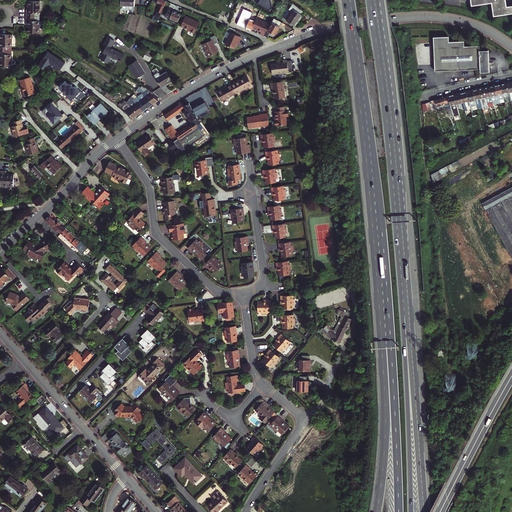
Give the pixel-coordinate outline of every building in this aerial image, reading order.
[(128,9),(127,0),(117,0),(117,6),(118,8),(119,10),(121,10),(121,11),(122,11),(123,8),(126,8),(125,11),(128,11),(128,9)] [(155,15),(159,17),(161,12),(167,0),(165,0),(157,0),(157,2),(160,4),(155,15)] [(252,0),(269,10),(272,6),(270,0),(252,0)] [(504,0),(470,0),(471,5),(491,2),(493,15),(511,12),(511,5),(506,6),(504,0)] [(27,8),(27,16),(39,17),(39,13),(40,1),(28,1),(28,8),(27,8)] [(293,4),(289,10),(292,12),(286,20),(295,26),(305,12),(293,4)] [(177,24),(181,13),(169,8),(165,16),(170,18),(169,20),(177,24)] [(236,25),(240,14),(234,11),(230,22),(236,25)] [(251,30),(252,27),(255,20),(251,18),(251,17),(244,14),(241,20),(245,21),(242,26),(251,30)] [(194,32),(199,21),(186,15),(181,25),(187,27),(190,29),(189,30),(194,32)] [(38,21),(39,17),(27,16),(26,25),(28,25),(28,32),(39,33),(39,21),(38,21)] [(259,34),(264,36),(270,24),(257,18),(255,20),(252,27),(261,31),(259,34)] [(274,18),(270,24),(264,36),(268,38),(271,32),(275,35),(282,22),(280,21),(274,18)] [(226,43),(235,47),(237,43),(238,40),(240,40),(242,36),(231,31),(226,43)] [(0,49),(11,50),(12,34),(0,34),(0,42),(0,41),(0,49)] [(218,41),(218,40),(215,35),(210,37),(211,39),(202,44),(205,50),(204,50),(207,57),(218,51),(214,43),(218,41)] [(449,36),(433,37),(435,71),(471,69),(471,64),(489,64),(488,50),(480,51),(479,46),(464,47),(464,41),(449,42),(449,36)] [(108,63),(111,56),(121,61),(124,54),(111,48),(114,40),(108,37),(104,45),(106,46),(103,52),(104,53),(101,60),(104,61),(104,62),(105,62),(108,63)] [(11,54),(11,50),(0,49),(0,65),(11,66),(11,54)] [(49,51),(39,65),(45,70),(50,63),(58,68),(61,65),(62,66),(65,62),(49,51)] [(153,54),(147,52),(143,59),(150,61),(153,54)] [(137,60),(129,65),(137,78),(145,72),(137,60)] [(283,60),(283,63),(271,64),(272,74),(289,72),(287,60),(283,60)] [(159,72),(154,75),(162,86),(172,79),(167,71),(161,75),(159,72)] [(248,76),(232,85),(237,93),(253,84),(248,76)] [(20,80),(25,97),(35,94),(31,77),(20,80)] [(81,91),(80,91),(76,87),(72,86),(72,84),(68,84),(65,81),(58,87),(71,100),(75,96),(79,100),(84,95),(81,91)] [(274,86),(274,93),(275,99),(285,97),(284,85),(286,84),(285,81),(271,83),(272,86),(274,86)] [(502,92),(504,98),(509,96),(506,83),(500,84),(502,92)] [(222,101),(237,93),(232,85),(231,84),(227,86),(228,87),(218,92),(222,101)] [(497,95),(499,102),(499,103),(505,101),(504,98),(502,92),(500,84),(495,85),(497,95)] [(489,87),(491,96),(493,102),(493,103),(499,102),(497,95),(495,85),(489,87)] [(153,104),(158,100),(157,99),(153,95),(151,93),(152,92),(148,89),(145,92),(140,88),(138,90),(139,91),(143,94),(153,104)] [(478,108),(476,100),(473,90),(467,92),(469,101),(472,112),(473,112),(474,111),(473,110),(478,108)] [(467,92),(460,93),(463,103),(469,101),(467,92)] [(454,95),(457,104),(463,103),(460,93),(454,95)] [(138,97),(149,107),(153,104),(143,94),(138,97)] [(448,96),(452,109),(458,107),(457,104),(454,95),(448,96)] [(115,104),(117,106),(119,104),(126,111),(131,107),(128,103),(125,101),(120,97),(119,99),(115,96),(111,101),(115,104)] [(445,104),(446,106),(446,107),(448,109),(449,115),(453,114),(452,109),(448,96),(431,101),(434,109),(437,108),(437,106),(445,104)] [(131,98),(133,100),(144,111),(149,107),(138,97),(134,99),(132,97),(131,98)] [(131,107),(139,114),(144,111),(133,100),(128,103),(131,107)] [(54,101),(42,112),(47,117),(48,116),(55,123),(54,123),(55,124),(60,119),(63,122),(69,117),(65,112),(62,115),(57,109),(59,107),(54,101)] [(190,102),(185,105),(185,106),(186,108),(184,110),(189,120),(190,119),(192,123),(176,133),(171,125),(166,128),(173,139),(168,142),(170,144),(169,144),(174,151),(179,148),(181,152),(204,136),(197,125),(200,123),(197,118),(198,117),(196,114),(209,107),(206,101),(193,108),(190,102)] [(185,106),(185,105),(183,102),(165,115),(168,119),(181,110),(180,109),(185,106)] [(88,115),(95,123),(101,117),(101,118),(102,117),(108,111),(101,104),(96,108),(93,104),(90,107),(93,111),(88,115)] [(276,120),(275,120),(276,126),(287,124),(286,116),(289,116),(288,110),(286,110),(285,106),(276,107),(277,111),(275,112),(276,116),(276,120)] [(133,118),(139,114),(131,107),(126,111),(133,118)] [(270,125),(268,113),(259,114),(260,115),(247,117),(248,128),(270,125)] [(13,122),(14,126),(12,126),(15,136),(21,135),(29,132),(27,127),(23,128),(21,120),(13,122)] [(58,143),(62,148),(82,130),(84,128),(78,121),(75,124),(77,126),(58,143)] [(141,140),(141,139),(136,143),(144,155),(150,151),(148,148),(153,144),(156,142),(149,133),(143,137),(143,138),(144,138),(141,140)] [(261,135),(261,139),(263,138),(263,142),(264,148),(274,147),(274,143),(276,142),(275,136),(274,137),(273,137),(272,133),(271,133),(261,135)] [(35,137),(27,140),(28,144),(26,144),(28,154),(39,151),(35,137)] [(248,144),(248,145),(247,145),(246,141),(246,137),(234,138),(235,145),(236,145),(238,154),(251,152),(250,144),(248,144)] [(268,155),(268,159),(269,165),(279,164),(279,160),(281,160),(280,153),(279,153),(278,153),(277,150),(265,152),(266,156),(268,155)] [(47,166),(54,173),(62,166),(51,156),(46,161),(45,160),(41,164),(45,168),(47,166)] [(214,162),(213,157),(206,158),(206,160),(195,161),(196,168),(198,168),(199,176),(210,174),(209,170),(208,170),(207,166),(209,166),(214,165),(214,162)] [(22,168),(25,172),(27,170),(25,168),(28,166),(39,178),(43,175),(29,160),(22,166),(23,167),(22,168)] [(118,181),(127,185),(129,179),(128,179),(126,178),(128,175),(129,172),(115,166),(116,164),(108,161),(103,170),(111,174),(110,175),(118,179),(118,181)] [(239,164),(228,166),(228,168),(227,168),(229,185),(236,184),(236,180),(240,180),(240,175),(239,171),(240,171),(239,164)] [(430,174),(433,182),(450,175),(447,167),(430,174)] [(265,174),(265,178),(266,183),(276,182),(276,178),(278,178),(277,172),(276,172),(275,172),(274,169),(263,170),(263,174),(265,174)] [(0,171),(0,185),(13,186),(14,175),(6,174),(7,171),(0,171)] [(163,184),(164,188),(164,193),(174,192),(174,191),(176,191),(175,184),(174,184),(173,176),(161,178),(161,184),(163,184)] [(91,199),(97,205),(100,207),(104,202),(101,200),(104,197),(105,197),(109,192),(100,184),(96,189),(96,190),(95,191),(94,191),(87,184),(82,190),(85,193),(83,194),(89,200),(91,199)] [(283,186),(271,188),(272,191),(274,191),(274,195),(275,201),(285,200),(285,196),(287,196),(286,189),(285,189),(284,189),(283,186)] [(511,186),(508,189),(482,202),(511,257),(511,186)] [(205,216),(216,214),(215,204),(216,204),(215,198),(212,198),(211,192),(202,193),(202,197),(203,200),(204,200),(205,207),(204,207),(205,216)] [(177,214),(175,207),(175,204),(176,204),(175,200),(164,202),(164,206),(165,205),(166,209),(165,209),(163,209),(164,215),(166,215),(167,219),(173,219),(173,215),(177,214)] [(267,207),(268,211),(270,211),(270,215),(271,221),(281,219),(280,216),(283,215),(282,209),(280,209),(279,209),(279,207),(279,205),(267,207)] [(146,223),(142,219),(141,220),(139,218),(140,217),(144,212),(139,207),(134,213),(132,215),(127,220),(129,223),(128,224),(134,229),(135,227),(138,231),(146,223)] [(233,220),(234,223),(244,222),(243,216),(243,212),(244,212),(244,208),(232,209),(233,213),(232,213),(231,213),(232,220),(233,220)] [(61,233),(65,228),(59,225),(56,222),(54,220),(50,215),(46,220),(55,229),(61,233)] [(169,225),(170,233),(173,232),(173,236),(172,236),(172,241),(184,239),(184,232),(186,232),(185,223),(169,225)] [(272,225),(272,229),(274,229),(275,233),(276,239),(286,237),(285,234),(287,233),(286,227),(285,227),(284,227),(284,224),(272,225)] [(69,240),(74,236),(66,228),(65,228),(61,233),(63,235),(68,239),(69,240)] [(151,247),(148,244),(145,242),(146,241),(146,240),(141,235),(133,244),(134,246),(134,247),(139,251),(140,250),(144,254),(151,247)] [(74,236),(69,240),(82,253),(84,251),(79,246),(81,243),(74,236)] [(248,241),(249,241),(249,236),(237,238),(237,242),(236,242),(235,242),(236,249),(238,249),(239,253),(249,251),(248,245),(248,241)] [(192,251),(193,250),(200,256),(199,257),(203,260),(208,255),(205,251),(207,248),(204,246),(206,244),(201,240),(200,241),(198,238),(189,248),(192,251)] [(33,244),(34,243),(29,240),(24,248),(28,251),(28,253),(28,254),(32,257),(33,256),(36,259),(37,258),(38,256),(42,259),(47,252),(46,251),(49,249),(50,251),(53,250),(48,239),(40,243),(36,246),(33,244)] [(281,247),(281,251),(282,256),(292,255),(292,251),(293,251),(293,245),(292,245),(291,245),(290,241),(278,243),(279,247),(281,247)] [(88,247),(82,242),(81,243),(79,246),(84,251),(88,247)] [(156,272),(160,276),(166,268),(164,266),(168,262),(161,256),(162,255),(157,250),(148,260),(149,261),(155,267),(156,266),(159,269),(156,272)] [(214,255),(206,264),(209,266),(210,265),(212,267),(219,259),(216,255),(215,256),(214,255)] [(220,259),(219,259),(212,267),(213,268),(216,271),(223,264),(219,260),(220,259)] [(254,268),(255,268),(254,261),(242,263),(243,266),(242,266),(243,273),(244,273),(245,278),(255,277),(254,272),(254,268)] [(275,263),(276,267),(278,267),(278,271),(279,276),(289,275),(289,271),(291,271),(290,265),(289,265),(288,265),(287,261),(275,263)] [(73,269),(72,269),(71,270),(70,268),(71,267),(66,262),(57,271),(62,276),(64,274),(67,277),(67,280),(68,281),(70,281),(77,274),(79,275),(85,269),(79,263),(73,269)] [(106,268),(113,274),(111,276),(107,273),(101,279),(114,291),(118,287),(120,289),(128,280),(110,264),(106,268)] [(0,285),(9,277),(12,280),(16,276),(8,268),(4,271),(2,268),(0,269),(0,285)] [(178,269),(168,279),(174,285),(175,284),(180,289),(188,281),(184,277),(181,275),(182,274),(183,273),(178,269)] [(14,306),(14,307),(15,308),(17,309),(28,299),(24,294),(21,296),(20,297),(18,297),(18,296),(17,295),(10,292),(8,297),(7,296),(5,301),(12,303),(14,306)] [(283,304),(283,310),(293,310),(293,306),(295,306),(295,300),(294,300),(293,300),(293,296),(281,296),(281,300),(283,300),(283,304)] [(30,310),(25,315),(30,321),(34,317),(36,320),(40,316),(42,314),(43,315),(46,312),(45,311),(53,305),(52,304),(51,303),(53,301),(50,297),(48,298),(40,305),(38,307),(38,306),(35,303),(29,309),(30,310)] [(66,310),(70,314),(76,308),(88,309),(88,307),(89,307),(90,299),(74,297),(74,302),(66,310)] [(272,312),(272,300),(268,300),(268,302),(264,302),(258,302),(258,312),(262,312),(262,314),(268,314),(268,313),(268,312),(272,312)] [(233,301),(219,303),(220,313),(225,312),(225,318),(227,317),(228,320),(233,320),(232,317),(236,316),(233,301)] [(151,315),(147,319),(153,325),(164,313),(154,303),(150,306),(147,310),(146,311),(151,315)] [(323,327),(322,328),(325,331),(331,337),(332,337),(335,338),(334,340),(340,342),(351,319),(348,317),(343,316),(344,311),(348,312),(348,311),(340,307),(339,309),(337,314),(341,316),(334,331),(327,325),(324,328),(323,327)] [(195,320),(195,321),(196,322),(206,321),(204,308),(197,309),(197,310),(194,311),(194,310),(193,308),(188,309),(190,321),(195,320)] [(105,319),(98,326),(104,332),(111,324),(113,327),(119,321),(116,319),(122,313),(117,309),(111,315),(109,312),(104,318),(105,319)] [(296,318),(294,318),(293,318),(293,315),(281,315),(281,319),(283,319),(283,323),(283,329),(293,328),(294,325),(296,325),(296,318)] [(49,336),(51,335),(52,336),(52,337),(56,341),(59,338),(60,339),(61,338),(60,337),(64,334),(59,328),(60,327),(55,322),(45,331),(49,336)] [(229,345),(238,344),(238,340),(237,336),(238,336),(237,328),(226,330),(226,333),(225,333),(226,340),(228,340),(229,345)] [(325,331),(322,328),(320,330),(330,339),(331,337),(325,331)] [(156,337),(148,329),(142,335),(144,337),(139,341),(148,350),(155,343),(152,341),(156,337)] [(289,345),(291,342),(282,334),(279,337),(280,338),(278,341),(274,345),(282,352),(284,349),(286,351),(290,346),(289,345)] [(127,356),(132,351),(128,347),(130,345),(123,338),(115,346),(119,350),(116,353),(123,360),(127,356)] [(197,348),(192,353),(193,354),(191,356),(183,364),(188,369),(189,368),(195,374),(204,366),(200,362),(199,363),(196,361),(203,354),(197,348)] [(65,362),(71,367),(74,363),(80,369),(93,354),(88,349),(83,355),(82,357),(80,355),(81,354),(75,349),(68,358),(69,358),(65,362)] [(240,366),(240,360),(239,356),(240,356),(239,349),(228,351),(228,354),(227,354),(228,361),(229,361),(230,367),(240,366)] [(263,361),(270,367),(273,365),(274,366),(278,361),(277,360),(279,357),(271,349),(268,352),(269,353),(267,356),(263,361)] [(300,371),(311,372),(311,361),(310,360),(310,356),(303,356),(303,360),(299,360),(299,367),(300,367),(300,371)] [(165,365),(158,358),(153,363),(153,364),(147,370),(146,369),(139,375),(148,384),(154,377),(153,376),(165,365)] [(117,371),(109,363),(102,370),(105,372),(100,376),(109,385),(116,378),(113,375),(117,371)] [(177,380),(171,375),(166,380),(167,381),(159,389),(169,399),(172,401),(179,394),(171,386),(177,380)] [(229,389),(230,393),(246,391),(245,384),(238,385),(237,382),(239,381),(238,375),(227,376),(228,382),(226,382),(227,389),(229,389)] [(298,388),(298,392),(309,392),(309,381),(308,381),(308,377),(301,377),(300,381),(297,381),(297,388),(298,388)] [(173,386),(177,381),(177,380),(171,386),(179,394),(180,393),(173,386)] [(21,398),(17,402),(21,407),(33,395),(28,390),(30,388),(26,383),(25,383),(20,388),(16,391),(21,398)] [(97,392),(99,390),(94,385),(90,390),(86,385),(80,391),(92,402),(96,398),(99,401),(102,398),(104,401),(107,398),(104,396),(103,397),(97,392)] [(37,400),(40,404),(46,399),(42,395),(37,400)] [(196,409),(193,406),(192,407),(191,406),(190,400),(191,400),(191,398),(183,399),(177,407),(179,408),(178,409),(183,414),(185,413),(189,417),(196,409)] [(259,419),(265,424),(274,413),(268,407),(270,405),(265,401),(256,411),(262,416),(259,419)] [(141,409),(135,403),(132,406),(125,406),(122,403),(114,412),(119,417),(120,416),(121,416),(125,417),(129,417),(131,417),(137,423),(139,421),(140,421),(143,418),(139,413),(141,411),(140,411),(141,409)] [(0,422),(2,421),(6,425),(14,418),(3,406),(0,408),(0,422)] [(47,407),(36,416),(40,421),(43,419),(52,429),(60,422),(47,407)] [(216,423),(211,420),(208,418),(208,417),(203,413),(198,419),(195,422),(195,423),(202,428),(203,426),(209,431),(216,423)] [(278,416),(270,425),(272,427),(277,432),(278,431),(282,434),(289,427),(283,421),(278,416)] [(156,418),(154,421),(160,428),(163,426),(158,419),(156,418)] [(221,428),(213,437),(215,438),(214,439),(214,440),(219,444),(221,443),(225,447),(231,439),(224,433),(225,432),(225,431),(221,428)] [(157,429),(142,442),(146,447),(156,438),(167,450),(157,458),(162,463),(176,450),(157,429)] [(116,433),(109,439),(115,446),(115,447),(121,454),(129,447),(116,433)] [(245,447),(254,455),(257,452),(258,452),(262,447),(262,446),(263,445),(253,436),(249,440),(251,441),(245,447)] [(33,437),(25,443),(37,456),(44,450),(33,437)] [(68,454),(73,459),(76,456),(82,463),(89,457),(78,445),(68,454)] [(231,463),(235,467),(242,460),(238,457),(235,454),(235,453),(230,449),(222,458),(225,460),(224,460),(230,465),(231,463)] [(251,465),(255,461),(251,457),(247,462),(251,465)] [(174,468),(174,469),(181,476),(184,474),(194,484),(202,476),(185,458),(174,468)] [(41,474),(49,483),(53,480),(52,478),(57,473),(59,475),(63,472),(55,462),(41,474)] [(254,471),(253,472),(252,473),(249,471),(250,470),(251,469),(245,464),(236,475),(241,478),(241,477),(245,481),(246,480),(249,483),(257,474),(254,471)] [(147,466),(140,472),(145,477),(149,482),(150,482),(152,485),(156,489),(163,483),(147,466)] [(5,484),(23,497),(29,489),(24,485),(24,486),(10,476),(5,484)] [(85,495),(80,501),(87,506),(91,500),(94,502),(104,488),(97,482),(86,496),(85,495)] [(207,505),(213,511),(216,511),(228,502),(218,491),(212,496),(215,498),(207,505)] [(187,511),(178,502),(179,501),(175,496),(167,503),(172,508),(171,508),(174,511),(187,511)] [(36,502),(28,511),(40,511),(47,503),(39,497),(35,501),(36,502)] [(120,506),(115,511),(125,511),(126,511),(127,511),(128,511),(136,502),(130,497),(122,507),(120,506)]
